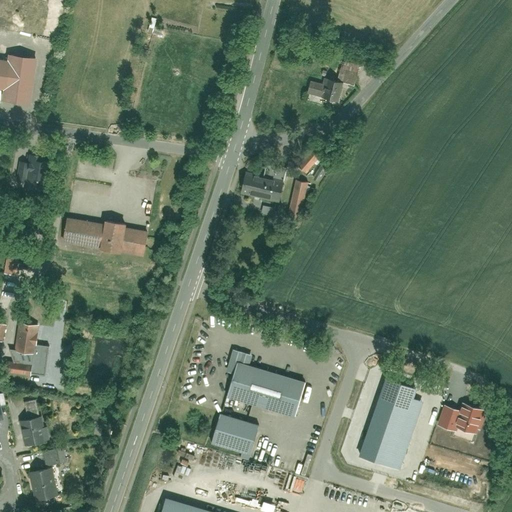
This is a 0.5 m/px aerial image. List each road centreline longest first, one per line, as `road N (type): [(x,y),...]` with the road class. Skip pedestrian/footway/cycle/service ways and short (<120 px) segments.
road 1 (residential): [(184,290),(451,365),(511,402)]
road 2 (unclassified): [(451,0),(336,118),(233,148)]
road 3 (secondary): [(109,511),(184,290)]
road 4 (residential): [(57,129),(170,150),(233,148)]
road 5 (secondary): [(233,148),(274,0)]
road 6 (secondary): [(184,290),(233,148)]
road 7 (residential): [(87,0),(57,129)]
